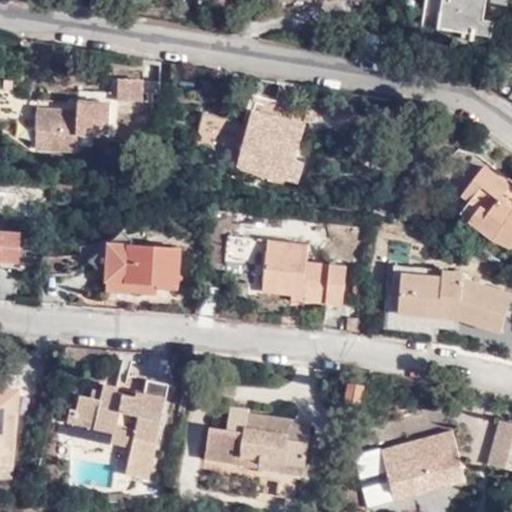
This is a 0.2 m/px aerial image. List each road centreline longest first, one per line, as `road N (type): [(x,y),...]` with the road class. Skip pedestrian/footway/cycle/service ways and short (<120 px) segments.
road 1 (residential): [(511,129),(434,88),(257,52),(0,18)]
road 2 (residential): [(0,317),(376,351),(511,389)]
